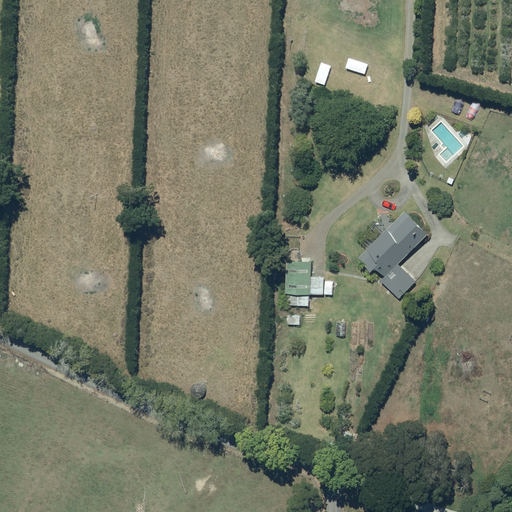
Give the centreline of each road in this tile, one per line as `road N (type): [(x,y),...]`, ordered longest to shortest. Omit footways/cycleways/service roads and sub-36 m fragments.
road 1 (unknown): [(0,317),(158,392),(240,445),(362,478)]
road 2 (unknown): [(362,478),(511,509)]
